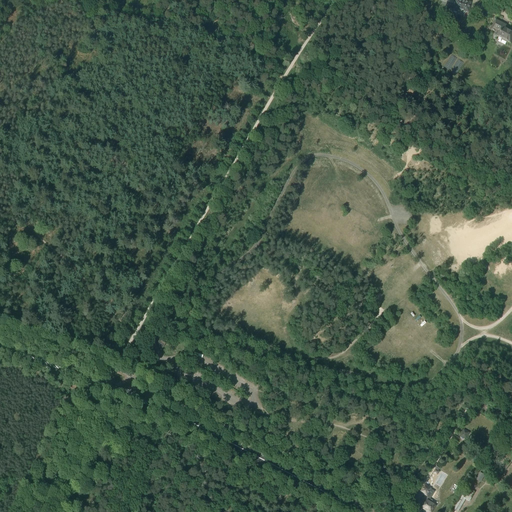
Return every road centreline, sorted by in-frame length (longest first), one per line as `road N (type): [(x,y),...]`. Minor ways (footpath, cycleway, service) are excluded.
road 1 (track): [(335,0),(106,381),(93,385),(41,511)]
road 2 (unknown): [(137,366),(249,428),(388,484),(411,478),(467,399),(511,405)]
road 3 (primary): [(363,511),(123,388)]
road 4 (track): [(135,333),(18,211),(0,205)]
road 5 (primary): [(123,388),(0,344)]
